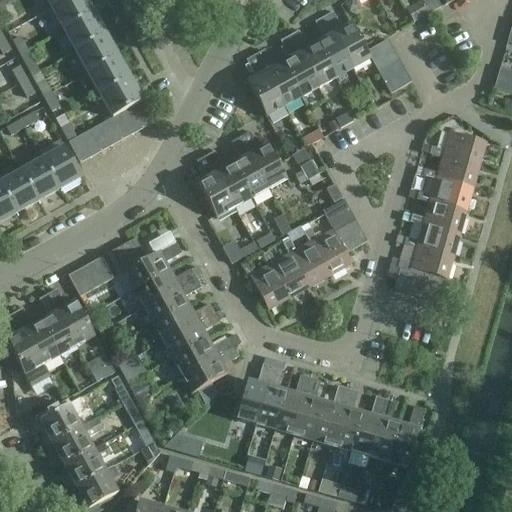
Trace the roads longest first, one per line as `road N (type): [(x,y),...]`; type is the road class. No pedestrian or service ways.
road 1 (residential): [(381,246),(363,317),(346,353),(327,362),(251,331),(158,184)]
road 2 (residential): [(158,184),(63,251),(0,260)]
road 3 (residential): [(381,246),(346,193),(343,166),(411,117)]
road 4 (residential): [(411,117),(474,68),(477,0)]
road 5 (residential): [(274,0),(198,113)]
road 6 (residential): [(411,117),(381,246)]
road 7 (residential): [(198,113),(149,33),(140,0)]
